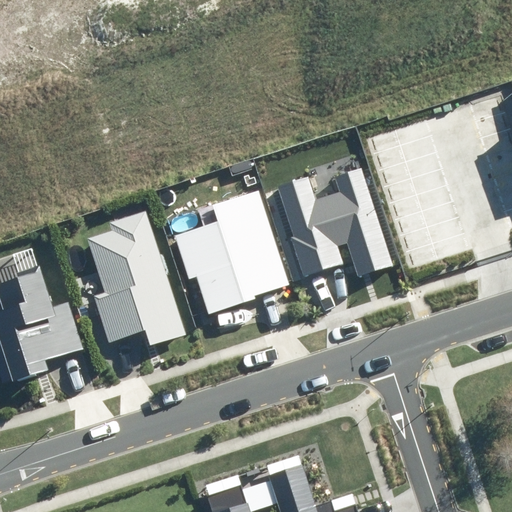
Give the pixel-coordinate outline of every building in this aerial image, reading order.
[(164,7),(102,27),(114,65),(176,46),(164,7)] [(0,78),(56,90),(100,79),(86,29),(55,37),(6,27),(0,8),(0,78)] [(60,131),(31,136),(34,156),(63,152),(60,131)] [(394,266),(361,170),(341,177),(345,189),(315,200),(306,175),(275,186),(306,276),(346,263),(340,247),(346,245),(357,278),(394,266)] [(290,284),(259,191),(216,206),(221,219),(170,236),(185,279),(195,275),(208,312),(290,284)] [(192,334),(149,211),(115,223),(117,230),(88,239),(105,288),(89,293),(107,346),(142,333),(148,350),(192,334)] [(55,305),(41,264),(20,272),(22,276),(0,283),(0,372),(4,383),(50,368),(48,361),(88,348),(72,299),(55,305)] [(269,479),(240,488),(237,478),(209,486),(212,496),(208,497),(212,511),(357,511),(355,505),(337,511),(333,499),(316,504),(300,454),(265,465),(269,479)]
